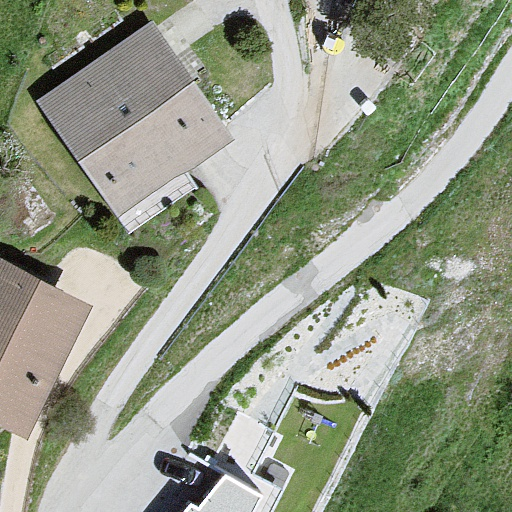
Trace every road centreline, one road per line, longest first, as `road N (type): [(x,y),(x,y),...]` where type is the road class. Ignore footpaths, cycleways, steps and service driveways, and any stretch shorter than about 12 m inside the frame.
road 1 (residential): [(64,511),(89,478),(234,342),(414,196),(477,123),(511,66)]
road 2 (track): [(89,478),(81,447),(274,157),(289,82),(273,0)]
